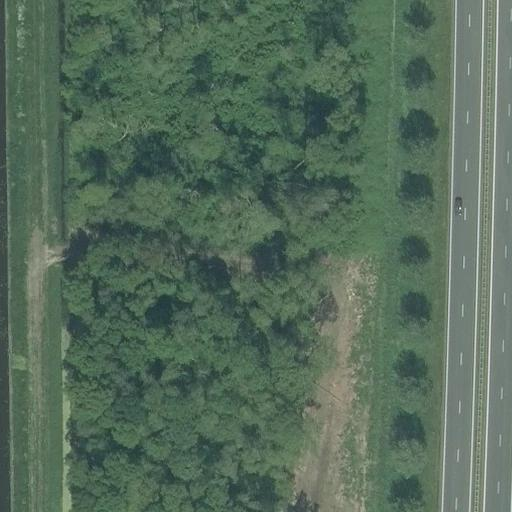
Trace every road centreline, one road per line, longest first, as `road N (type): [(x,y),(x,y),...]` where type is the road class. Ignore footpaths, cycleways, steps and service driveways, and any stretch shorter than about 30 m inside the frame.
road 1 (trunk): [(496,511),(511,0)]
road 2 (trunk): [(468,0),(456,511)]
